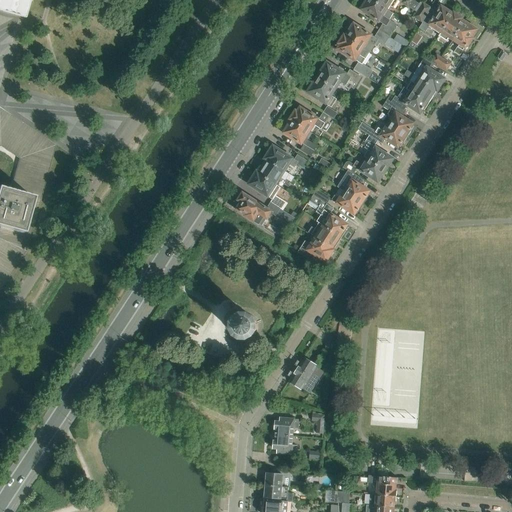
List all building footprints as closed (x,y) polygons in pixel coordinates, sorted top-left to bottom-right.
[(0,0),(0,10),(10,14),(25,18),(29,4),(30,0),(0,0)] [(0,0),(0,95),(22,19),(0,12),(0,0)] [(393,13),(388,10),(373,0),(365,0),(364,2),(364,4),(361,10),(383,24),(379,30),(389,37),(393,31),(394,32),(397,26),(396,26),(397,24),(391,20),(390,19),(393,13)] [(398,0),(373,0),(388,10),(390,6),(393,8),(398,0)] [(424,17),(430,7),(424,3),(418,13),(424,17)] [(441,33),(453,15),(448,12),(448,10),(445,8),(442,8),(441,7),(438,11),(433,8),(432,9),(429,13),(423,22),(419,28),(426,32),(430,25),(441,32),(441,33)] [(418,13),(415,17),(423,22),(429,13),(427,12),(424,17),(418,13)] [(453,40),(464,22),(461,20),(461,19),(460,18),(460,16),(457,14),(455,14),(454,14),(453,15),(441,33),(441,32),(439,36),(447,41),(449,37),(453,40)] [(466,23),(464,22),(453,40),(460,44),(458,47),(457,47),(453,53),(459,57),(466,46),(467,47),(467,46),(468,46),(474,37),(475,38),(479,32),(471,27),(471,25),(468,23),(466,23)] [(350,24),(349,27),(349,28),(344,36),(369,53),(370,52),(370,53),(375,45),(377,47),(380,43),(384,45),(389,37),(379,30),(374,38),(352,24),(350,24)] [(369,53),(344,36),(343,37),(341,38),(339,41),(339,42),(338,44),(340,45),(337,49),(358,63),(354,69),(368,78),(372,73),(372,72),(372,71),(372,70),(371,69),(363,64),(369,53)] [(502,61),(506,54),(502,51),(497,58),(502,61)] [(437,64),(441,58),(436,55),(432,62),(436,65),(437,64)] [(430,70),(434,65),(436,67),(437,65),(437,64),(436,65),(432,62),(424,57),(414,74),(413,75),(437,90),(438,90),(440,89),(442,86),(441,85),(444,80),(430,70)] [(451,64),(441,58),(437,64),(437,65),(438,64),(447,70),(451,64)] [(327,63),(322,70),(321,69),(316,77),(335,89),(340,82),(346,86),(350,79),(357,84),(361,77),(350,70),(346,76),(327,63)] [(413,75),(414,74),(407,70),(404,75),(411,79),(410,80),(411,81),(406,89),(410,92),(410,91),(429,104),(437,90),(413,75)] [(335,89),(316,77),(311,84),(312,85),(308,92),(332,107),(337,99),(331,95),(335,89)] [(410,91),(410,92),(407,97),(400,93),(397,99),(420,114),(422,110),(423,110),(424,110),(429,104),(410,91)] [(383,107),(389,111),(388,114),(393,117),(388,124),(407,137),(408,135),(410,135),(412,132),(411,132),(412,131),(411,130),(411,129),(410,129),(413,124),(402,117),(406,112),(388,100),(383,107)] [(327,106),(323,113),(329,117),(330,116),(334,119),(338,113),(327,106)] [(0,290),(27,251),(56,145),(0,107),(0,146),(19,159),(10,191),(20,194),(10,230),(3,228),(0,226),(0,290)] [(326,122),(329,117),(323,113),(318,120),(300,108),(297,113),(296,112),(295,113),(293,113),(291,117),(291,119),(309,131),(315,134),(319,128),(321,129),(325,122),(326,122)] [(309,131),(291,119),(286,127),(283,128),(282,130),(282,132),(304,146),(301,151),(310,157),(317,146),(313,143),(313,142),(305,137),(309,131)] [(362,124),(359,129),(369,136),(378,142),(378,141),(379,142),(382,137),(398,147),(401,143),(402,144),(402,143),(403,144),(403,143),(405,142),(407,139),(407,137),(388,124),(384,131),(378,128),(376,132),(372,130),(362,124)] [(374,147),(378,142),(369,136),(366,141),(368,143),(365,148),(368,150),(364,157),(368,159),(385,171),(387,169),(389,169),(391,166),(390,164),(393,159),(374,147)] [(266,158),(265,159),(284,171),(288,164),(295,168),(297,164),(303,168),(307,161),(297,155),(294,160),(273,147),(269,152),(268,153),(265,156),(266,158)] [(322,158),(318,165),(328,172),(332,165),(322,158)] [(284,171),(265,159),(260,166),(259,167),(257,170),(257,171),(256,173),(275,185),(281,176),(285,179),(286,179),(291,182),(295,176),(288,172),(288,173),(284,171)] [(385,171),(368,159),(364,165),(357,160),(354,164),(349,161),(346,162),(343,167),(349,171),(354,174),(357,169),(378,182),(381,178),(383,177),(385,174),(384,172),(385,171)] [(349,171),(338,187),(338,188),(364,204),(364,203),(366,203),(367,200),(367,199),(368,198),(367,197),(368,197),(366,196),(369,192),(360,186),(363,180),(354,174),(349,171)] [(275,185),(256,173),(256,174),(254,174),(252,177),(253,179),(249,184),(272,200),(270,203),(279,209),(283,211),(283,210),(288,203),(276,196),(281,188),(275,185)] [(22,233),(32,198),(10,191),(8,191),(8,190),(0,188),(0,227),(2,228),(3,228),(22,233)] [(364,204),(338,188),(327,204),(334,209),(335,210),(339,205),(354,215),(357,210),(358,211),(359,210),(359,211),(360,210),(362,209),(363,207),(363,205),(364,204)] [(317,189),(313,195),(327,204),(331,198),(317,189)] [(243,194),(235,206),(238,208),(237,209),(245,214),(244,216),(254,223),(254,222),(259,225),(264,218),(267,220),(272,213),(275,215),(275,216),(286,223),(287,222),(293,225),(297,219),(283,210),(283,211),(279,209),(270,203),(266,209),(243,194)] [(327,204),(313,195),(310,201),(319,207),(316,212),(322,215),(318,221),(319,222),(319,223),(342,238),(346,231),(345,230),(346,229),(345,229),(347,225),(335,217),(336,217),(334,216),(330,214),(334,209),(327,204)] [(334,250),(342,238),(319,223),(313,232),(308,228),(306,232),(315,238),(334,250)] [(334,250),(315,238),(311,244),(305,240),(298,252),(308,259),(312,253),(326,262),(329,257),(332,256),(333,253),(333,252),(334,250)] [(236,315),(234,316),(233,317),(232,318),(232,319),(231,320),(231,322),(230,323),(230,325),(230,326),(230,327),(230,329),(230,330),(231,332),(231,333),(232,334),(233,335),(234,337),(236,338),(237,339),(238,339),(239,340),(240,340),(242,340),(243,341),(245,341),(247,340),(248,340),(249,339),(251,339),(252,338),(254,337),(255,336),(255,334),(256,333),(257,331),(258,330),(258,328),(258,327),(258,326),(258,325),(258,324),(257,323),(257,321),(257,320),(256,319),(255,319),(254,317),(254,316),(252,315),(251,314),(249,313),(247,313),(245,312),(244,312),(242,313),(241,313),(240,313),(238,314),(237,314),(236,315)] [(315,381),(320,372),(315,369),(317,366),(305,359),(290,382),(302,389),(310,394),(314,387),(314,386),(316,382),(315,381)] [(323,434),(325,415),(312,414),(312,421),(317,421),(316,433),(323,434)] [(280,418),(280,422),(275,421),(275,430),(276,430),(275,435),(293,437),(293,428),(298,428),(299,420),(294,419),(280,418)] [(292,445),(293,437),(275,435),(275,441),(274,441),(273,449),(278,449),(277,453),(292,454),(296,454),(297,445),(292,445)] [(321,459),(322,452),(310,451),(309,458),(321,459)] [(289,487),(291,472),(278,471),(278,474),(267,473),(266,485),(289,487)] [(369,476),(368,483),(377,484),(376,494),(396,496),(397,491),(395,490),(396,483),(397,483),(397,481),(398,478),(377,476),(369,476)] [(289,487),(266,485),(265,497),(287,499),(287,502),(288,502),(288,501),(292,502),(293,493),(288,493),(289,487)] [(339,503),(338,491),(331,490),(330,502),(339,503)] [(396,503),(396,496),(376,494),(371,494),(370,505),(394,507),(394,502),(396,503)] [(286,511),(288,502),(287,502),(264,500),(264,501),(263,502),(262,505),(263,506),(264,506),(263,511),(286,511)]
